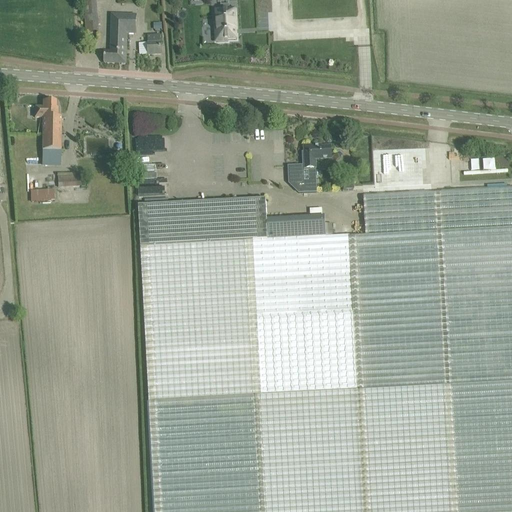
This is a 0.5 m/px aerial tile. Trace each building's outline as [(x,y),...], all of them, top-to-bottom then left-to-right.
[(220,17),(215,17),(218,48),(227,47),(227,46),(235,45),(233,16),(229,16),(228,11),(220,12),(220,17)] [(135,15),(113,15),(111,52),(106,52),(106,54),(105,54),(104,64),(126,65),(127,35),(135,35),(135,25),(135,15)] [(147,36),(148,44),(140,44),(140,54),(140,55),(148,55),(161,55),(160,35),(147,36)] [(43,108),(35,108),(35,119),(43,119),(42,151),(42,167),(60,167),(61,118),(58,118),(58,109),(56,109),(56,103),(43,102),(43,108)] [(304,147),(305,157),(305,170),(315,169),(315,160),(332,160),(331,148),(321,149),(321,146),(304,147)] [(148,179),(158,179),(158,166),(148,166),(148,179)] [(81,176),(58,177),(59,188),(81,187),(81,176)] [(266,200),(139,207),(154,511),(511,511),(511,189),(364,197),(366,235),(326,237),(325,217),(267,220),(266,200)] [(54,190),(31,191),(32,203),(55,202),(54,190)]
